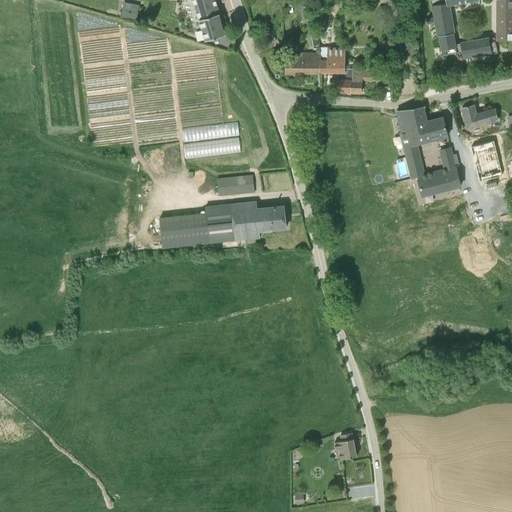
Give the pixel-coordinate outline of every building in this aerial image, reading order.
[(192,0),(205,40),(225,34),(214,0),(192,0)] [(450,15),(449,5),(447,5),(445,0),(430,0),(433,17),(450,15)] [(511,15),(511,7),(498,7),(498,15),(511,15)] [(436,30),(453,27),(450,15),(433,17),(425,19),(426,25),(434,23),(436,30)] [(511,23),(511,15),(498,15),(498,24),(511,23)] [(310,26),(313,25),(315,25),(313,17),(308,18),(303,19),(305,27),(310,26)] [(511,31),(511,23),(498,24),(498,32),(511,31)] [(438,42),(455,39),(453,27),(436,30),(438,42)] [(511,31),(498,32),(498,40),(511,40),(511,31)] [(306,34),(307,39),(309,47),(319,44),(316,32),(314,32),(311,33),(306,34)] [(478,56),(488,55),(498,53),(495,37),(487,38),(487,37),(475,39),(478,56)] [(456,46),(455,44),(455,39),(438,42),(438,47),(440,55),(456,52),(455,46),(456,46)] [(465,59),(478,56),(475,39),(462,42),(463,45),(456,46),(455,46),(456,52),(457,59),(465,58),(465,59)] [(350,92),(351,69),(345,69),(345,49),(320,49),(320,54),(317,54),(318,57),(318,72),(338,72),(338,91),(350,92)] [(318,57),(317,54),(294,53),(294,60),(287,60),(287,72),(318,72),(318,57)] [(353,71),(353,69),(351,69),(350,92),(361,92),(362,81),(374,81),(374,71),(365,70),(353,71)] [(498,121),(497,120),(495,110),(476,115),(473,105),(462,107),(465,117),(468,129),(498,121)] [(400,133),(407,155),(419,153),(417,145),(449,137),(444,118),(427,123),(423,107),(397,112),(400,133)] [(492,157),(491,150),(494,149),(492,141),(492,136),(473,139),(477,160),(492,157)] [(443,169),(438,170),(425,173),(420,152),(419,153),(407,155),(405,156),(410,177),(410,179),(413,178),(417,177),(422,197),(462,187),(457,169),(456,165),(456,166),(451,147),(439,150),(440,156),(443,169)] [(484,185),(500,181),(495,164),(480,168),(484,185)] [(253,175),(218,179),(219,195),(254,192),(253,175)] [(284,205),(256,208),(256,201),(232,203),(205,206),(205,212),(160,216),(162,244),(182,243),(182,244),(235,240),(259,238),(259,231),(286,228),(284,205)] [(342,459),(347,458),(357,456),(353,438),(352,432),(342,434),(343,441),(335,442),(336,450),(340,449),(342,459)]
